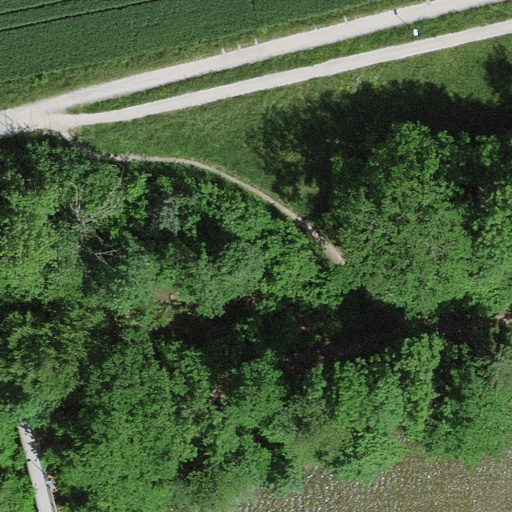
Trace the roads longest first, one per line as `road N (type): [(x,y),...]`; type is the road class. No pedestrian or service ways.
road 1 (track): [(0,493),(146,461),(228,378),(258,365),(383,342)]
road 2 (track): [(383,342),(511,315)]
